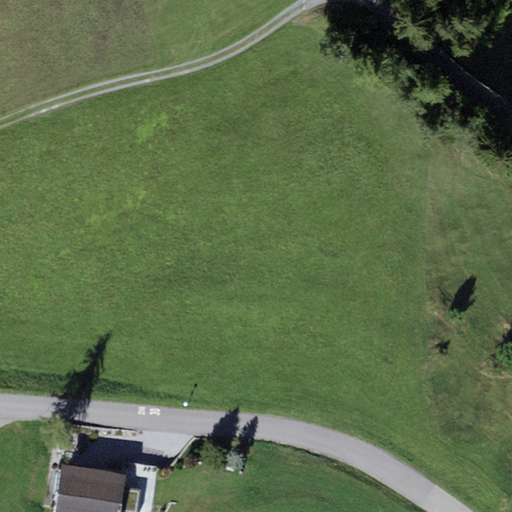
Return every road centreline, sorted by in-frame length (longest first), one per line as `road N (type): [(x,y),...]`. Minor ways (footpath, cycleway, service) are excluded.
road 1 (tertiary): [(445,511),(332,443),(262,427),(0,404)]
road 2 (track): [(308,0),(237,48),(0,120)]
road 3 (track): [(511,121),(399,18),(364,0)]
